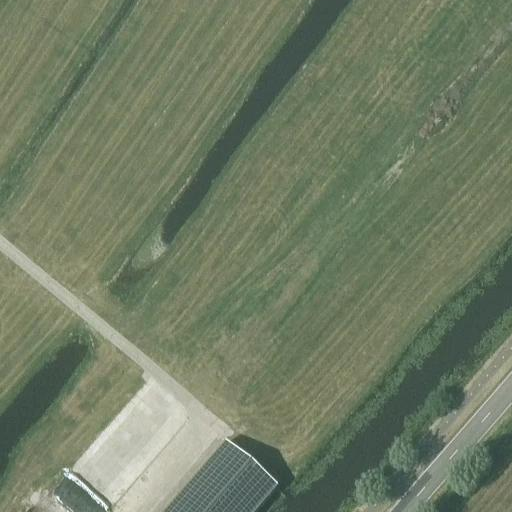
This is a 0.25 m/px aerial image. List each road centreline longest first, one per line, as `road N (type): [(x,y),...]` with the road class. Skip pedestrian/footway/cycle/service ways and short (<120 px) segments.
road 1 (track): [(148,511),(203,447),(207,423),(0,244)]
road 2 (tertiary): [(404,511),(511,389)]
